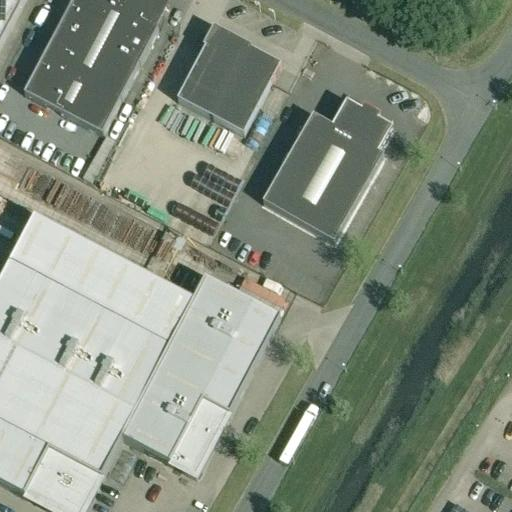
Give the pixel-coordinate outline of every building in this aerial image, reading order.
[(0,0),(0,51),(27,0),(0,0)] [(76,0),(25,98),(103,140),(160,32),(156,30),(166,11),(170,12),(170,11),(149,0),(76,0)] [(178,105),(244,140),(272,87),(282,69),(215,34),(206,52),(178,105)] [(379,157),(394,132),(378,123),(379,122),(364,113),(363,115),(347,106),(333,131),(314,120),(264,208),(334,248),(384,160),(379,157)] [(122,444),(207,284),(207,283),(195,305),(36,222),(0,289),(0,488),(28,503),(45,511),(87,511),(102,485),(124,445),(122,444)] [(122,444),(124,445),(124,444),(173,470),(197,482),(229,422),(282,323),(207,284),(122,444)]
